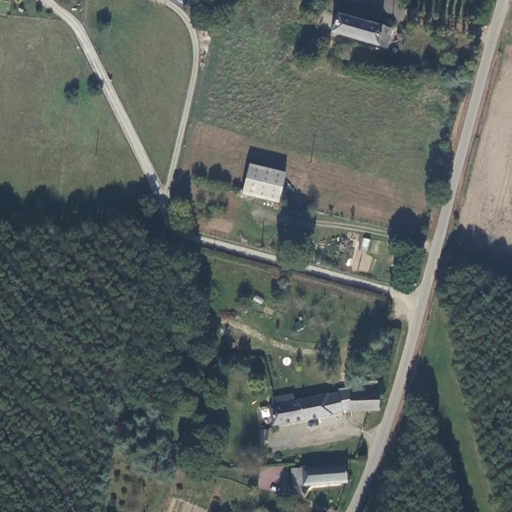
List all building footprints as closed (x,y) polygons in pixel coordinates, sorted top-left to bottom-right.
[(336,16),(331,33),(385,48),(390,30),(336,15),(336,16)] [(423,66),(421,69),(421,72),(423,75),(426,75),(429,74),(431,72),(430,68),(427,66),(423,66)] [(286,173),(249,163),(241,194),(278,203),(286,173)] [(367,251),(370,239),(363,237),(360,249),(367,251)] [(385,408),(384,390),(357,391),(328,397),(326,395),(297,401),(295,392),(282,396),(283,404),(272,405),(272,407),(269,408),(269,411),(267,411),(270,426),(305,418),(306,420),(338,415),(337,412),(361,408),(361,410),(373,409),(385,408)] [(269,431),(265,430),(260,430),(259,440),(268,441),(269,431)] [(346,463),(300,468),(302,486),(348,481),(346,463)]
